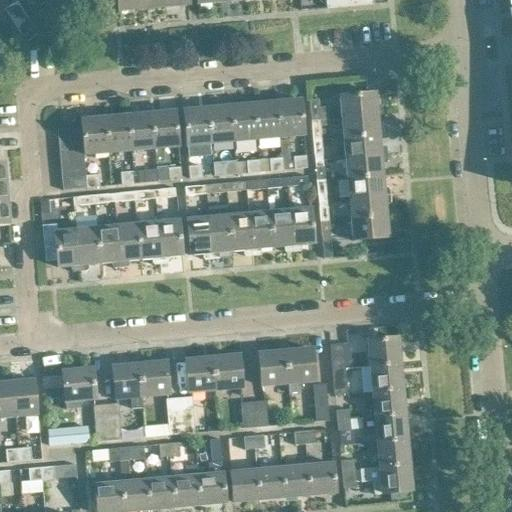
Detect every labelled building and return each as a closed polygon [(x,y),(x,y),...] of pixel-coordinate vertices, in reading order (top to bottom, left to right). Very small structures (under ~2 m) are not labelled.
[(116,0),(118,12),(142,10),(140,0),(116,0)] [(140,0),(142,10),(165,8),(164,0),(140,0)] [(164,0),(165,8),(189,6),(188,0),(164,0)] [(325,0),(326,9),(373,5),(372,0),(325,0)] [(37,36),(27,19),(15,3),(3,12),(15,28),(25,45),(37,36)] [(341,119),(383,115),(382,108),(376,108),(375,94),(339,98),(341,119)] [(277,103),(280,138),(304,136),(301,101),(277,103)] [(311,121),(319,121),(317,101),(309,102),(311,121)] [(257,140),(280,138),(277,103),(253,106),(257,140)] [(233,142),(257,140),(253,106),(230,108),(233,142)] [(210,144),(233,142),(230,108),(207,110),(210,144)] [(186,147),(210,144),(207,110),(183,112),(186,147)] [(151,115),(154,149),(178,147),(175,113),(151,115)] [(131,151),(154,149),(151,115),(128,117),(131,151)] [(343,139),(379,135),(378,123),(384,123),(383,115),(341,119),(343,139)] [(108,153),(131,151),(128,117),(105,119),(108,153)] [(84,155),(108,153),(105,119),(80,121),(81,129),(82,142),(83,153),(84,155)] [(312,141),(321,141),(319,121),(311,121),(312,141)] [(58,144),(82,142),(81,129),(57,131),(58,144)] [(345,160),(387,156),(386,148),(380,149),(379,135),(343,139),(345,160)] [(314,162),(323,162),(321,141),(312,141),(314,162)] [(59,155),(83,153),(82,142),(58,144),(59,155)] [(294,171),(293,163),(291,163),(290,159),(289,142),(280,143),(281,160),(283,171),(294,171)] [(84,165),(84,155),(83,153),(59,155),(60,167),(84,165)] [(347,180),(383,177),(381,164),(387,163),(387,156),(345,160),(347,180)] [(305,158),(292,159),(294,170),(306,169),(305,158)] [(283,172),(283,171),(281,160),(269,161),(270,173),(283,172)] [(0,227),(9,227),(5,184),(3,162),(0,162),(0,227)] [(260,174),(259,162),(246,163),(247,175),(260,174)] [(316,183),(324,182),(323,162),(314,162),(316,183)] [(237,176),(236,164),(223,165),(224,177),(237,176)] [(61,179),(86,177),(84,165),(60,167),(61,179)] [(201,179),(201,167),(188,168),(189,180),(201,179)] [(169,181),(181,180),(180,169),(168,170),(169,181)] [(134,185),(145,184),(157,183),(156,171),(133,173),(134,185)] [(122,186),(134,185),(133,173),(121,175),(122,186)] [(87,189),(100,188),(98,176),(86,177),(87,189)] [(87,189),(86,177),(61,179),(62,191),(82,190),(87,189)] [(348,200),(390,196),(390,189),(384,190),(383,177),(347,180),(348,200)] [(286,180),(287,188),(307,186),(306,178),(286,180)] [(266,190),(287,188),(286,180),(265,182),(266,190)] [(246,192),(266,190),(265,182),(245,183),(246,192)] [(318,202),(326,201),(324,182),(316,183),(318,202)] [(225,193),(246,192),(245,183),(225,185),(225,193)] [(205,195),(225,193),(225,185),(204,187),(205,195)] [(185,197),(205,195),(204,187),(184,189),(185,197)] [(153,192),(154,200),(176,198),(175,190),(153,192)] [(134,202),(154,200),(153,192),(133,194),(134,202)] [(114,204),(134,202),(133,194),(114,195),(114,204)] [(94,206),(114,204),(114,195),(94,197),(94,206)] [(350,220),(386,217),(385,204),(391,204),(390,196),(348,200),(350,220)] [(74,207),(94,206),(94,197),(73,199),(74,207)] [(320,223),(328,222),(326,201),(318,202),(320,223)] [(289,212),(292,253),(300,252),(300,247),(314,245),(310,210),(289,212)] [(286,254),(292,253),(289,212),(268,214),(272,249),(285,248),(286,254)] [(259,250),(272,249),(268,214),(248,216),(252,257),(260,256),(259,250)] [(245,258),(252,257),(248,216),(227,218),(231,253),(244,252),(245,258)] [(386,217),(350,220),(352,242),(394,238),(393,230),(388,230),(386,217)] [(218,254),(231,253),(227,218),(207,219),(211,261),(219,260),(218,254)] [(204,261),(211,261),(207,219),(186,221),(190,257),(204,255),(204,261)] [(156,223),(160,265),(168,265),(168,259),(182,257),(178,221),(156,223)] [(328,222),(320,223),(322,243),(330,243),(328,222)] [(140,225),(136,225),(139,261),(153,260),(153,266),(160,265),(156,223),(140,225)] [(127,263),(139,261),(136,225),(116,227),(120,269),(128,268),(127,263)] [(80,273),(76,230),(56,232),(56,227),(42,228),(45,262),(57,261),(58,269),(72,268),(72,273),(80,273)] [(113,270),(120,269),(116,227),(96,229),(99,265),(112,264),(113,270)] [(86,266),(99,265),(96,229),(76,230),(80,273),(87,272),(86,266)] [(370,368),(400,366),(397,339),(368,342),(369,362),(370,368)] [(332,372),(345,371),(343,345),(330,346),(332,372)] [(284,353),(287,385),(288,385),(289,395),(301,393),(300,383),(314,382),(312,351),(284,353)] [(261,387),(287,385),(284,353),(258,355),(261,387)] [(211,360),(214,392),(241,389),(238,357),(211,360)] [(188,394),(214,392),(211,360),(185,362),(188,394)] [(138,366),(141,408),(142,408),(141,398),(168,396),(165,364),(138,366)] [(130,409),(141,408),(138,366),(112,369),(115,400),(129,399),(130,409)] [(372,393),(402,390),(400,366),(370,368),(372,393)] [(95,400),(94,390),(92,371),(62,373),(66,410),(80,409),(80,401),(95,400)] [(345,371),(332,372),(335,396),(347,394),(345,371)] [(12,383),(15,419),(37,417),(34,381),(12,383)] [(0,420),(15,419),(12,383),(0,384),(0,420)] [(328,423),(326,397),(325,386),(313,387),(316,424),(328,423)] [(373,405),(375,419),(404,416),(402,390),(372,393),(363,394),(364,406),(373,405)] [(178,399),(182,436),(193,435),(191,398),(178,399)] [(168,437),(182,436),(178,399),(165,400),(168,437)] [(252,404),(254,430),(267,428),(265,403),(252,404)] [(242,431),(254,430),(252,404),(240,405),(242,431)] [(105,406),(108,442),(120,441),(117,405),(105,406)] [(95,443),(108,442),(105,406),(92,407),(95,443)] [(336,422),(349,421),(348,411),(335,412),(336,422)] [(377,443),(406,441),(404,416),(375,419),(361,420),(362,432),(376,431),(377,443)] [(350,430),(350,425),(349,421),(336,422),(337,432),(350,430)] [(302,433),(303,446),(314,445),(313,432),(302,433)] [(294,447),(303,446),(302,433),(293,434),(294,447)] [(252,438),(253,450),(264,449),(263,437),(252,438)] [(244,451),(253,450),(252,438),(242,439),(244,451)] [(195,477),(197,507),(225,504),(222,474),(219,441),(209,442),(211,464),(208,465),(209,476),(196,477),(195,477)] [(379,469),(409,466),(406,441),(377,443),(379,469)] [(167,445),(168,458),(180,457),(179,444),(167,445)] [(160,459),(168,458),(167,445),(159,446),(160,459)] [(117,450),(118,463),(144,461),(143,448),(117,450)] [(18,450),(19,463),(31,462),(30,449),(18,450)] [(6,464),(19,463),(18,450),(5,451),(6,464)] [(109,463),(118,463),(117,450),(108,451),(109,463)] [(341,473),(355,471),(354,461),(340,462),(341,473)] [(305,467),(308,497),(335,494),(332,465),(305,467)] [(409,466),(379,469),(359,471),(360,484),(372,483),(374,496),(411,492),(409,466)] [(186,478),(170,479),(173,509),(197,507),(195,477),(196,477),(196,467),(186,468),(186,478)] [(283,499),(308,497),(305,467),(281,470),(283,499)] [(40,469),(41,482),(54,481),(53,468),(40,469)] [(29,483),(41,482),(40,469),(28,470),(29,483)] [(257,501),(283,499),(281,470),(255,472),(257,501)] [(355,471),(341,473),(343,490),(356,489),(355,471)] [(0,472),(0,485),(10,484),(9,472),(0,472)] [(233,503),(257,501),(255,472),(230,474),(233,503)] [(148,511),(173,509),(170,479),(145,481),(148,511)] [(122,511),(139,511),(148,511),(145,481),(120,484),(122,511)] [(97,511),(122,511),(120,484),(95,486),(97,511)]
